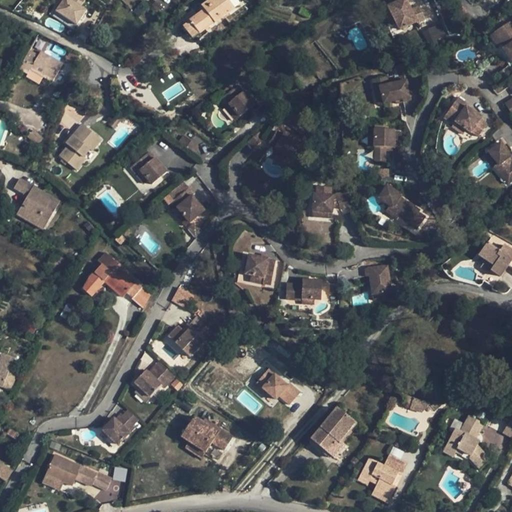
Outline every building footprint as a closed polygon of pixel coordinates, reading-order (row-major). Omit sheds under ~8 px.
[(61,0),(53,12),(75,27),(86,11),(70,0),(61,0)] [(158,11),(164,5),(159,0),(156,0),(152,5),(158,11)] [(214,24),(234,9),(227,0),(209,0),(201,6),(204,10),(183,26),(193,39),(214,23),(214,24)] [(425,19),(419,5),(411,9),(406,0),(400,0),(388,7),(395,23),(399,30),(416,21),(417,23),(425,19)] [(382,9),(390,25),(395,23),(388,7),(382,9)] [(511,23),(510,21),(494,32),(501,44),(506,41),(509,45),(504,48),(503,49),(511,62),(511,23)] [(437,25),(423,31),(429,44),(443,37),(437,25)] [(501,44),(494,32),(490,35),(497,47),(501,44)] [(63,64),(40,51),(38,55),(29,50),(19,69),(28,74),(30,69),(38,74),(52,82),(63,64)] [(38,74),(30,69),(28,74),(26,77),(34,81),(38,74)] [(412,100),(406,80),(389,84),(387,76),(371,80),(373,88),(379,87),(384,104),(395,101),(402,99),(403,102),(412,100)] [(255,104),(244,91),(240,94),(235,87),(224,96),(223,97),(228,104),(239,118),(255,104)] [(384,104),(379,87),(373,88),(377,105),(384,104)] [(215,104),(223,97),(224,96),(220,91),(210,98),(215,104)] [(482,117),(465,106),(467,104),(458,97),(443,118),(453,125),(455,122),(466,130),(471,134),(471,132),(478,137),(487,125),(480,120),(482,117)] [(239,118),(228,104),(224,107),(235,121),(239,118)] [(466,130),(455,122),(453,125),(451,128),(462,136),(466,130)] [(93,150),(101,140),(82,124),(65,144),(68,145),(59,156),(76,171),(85,160),(83,158),(91,149),(93,150)] [(394,148),(394,130),(374,130),(374,147),(374,162),(386,162),(386,151),(386,148),(394,148)] [(43,140),(34,131),(28,137),(37,146),(43,140)] [(292,159),(301,142),(285,133),(284,134),(278,131),(269,146),(275,149),(286,156),(292,159)] [(252,149),(265,139),(259,132),(247,143),(252,149)] [(199,146),(184,135),(178,143),(193,154),(199,146)] [(469,149),(473,143),(467,139),(463,145),(469,149)] [(511,179),(511,161),(510,163),(507,159),(511,156),(500,142),(488,152),(497,164),(494,166),(499,174),(504,170),(511,179)] [(286,156),(275,149),(272,155),(283,161),(286,156)] [(167,172),(150,151),(130,167),(135,174),(139,170),(148,180),(152,185),(167,172)] [(148,180),(139,170),(135,174),(143,184),(148,180)] [(511,181),(511,179),(504,170),(499,174),(508,185),(511,181)] [(48,221),(60,202),(19,178),(14,188),(24,194),(27,196),(25,200),(16,214),(35,226),(41,217),(48,221)] [(402,204),(398,201),(400,197),(401,196),(387,186),(378,199),(389,206),(385,212),(409,228),(410,226),(416,230),(426,217),(419,212),(420,211),(404,200),(402,204)] [(333,209),(333,200),(333,196),(331,195),(331,188),(316,187),(316,194),(313,194),(312,212),(332,213),(333,209)] [(204,211),(192,196),(195,193),(190,188),(170,204),(174,208),(175,209),(177,208),(182,214),(189,222),(204,211)] [(350,206),(344,191),(335,195),(337,199),(340,205),(341,210),(350,206)] [(189,222),(182,214),(178,217),(185,226),(189,222)] [(43,230),(48,221),(41,217),(35,226),(43,230)] [(93,227),(88,221),(83,226),(89,232),(93,227)] [(500,277),(511,260),(511,250),(504,244),(499,251),(487,243),(478,255),(485,260),(494,266),(491,270),(500,277)] [(125,270),(105,252),(97,261),(101,265),(90,277),(83,289),(92,296),(105,282),(123,298),(127,293),(143,309),(151,295),(142,288),(144,286),(138,281),(136,283),(123,272),(125,270)] [(271,286),(275,261),(268,259),(267,262),(262,261),(262,258),(249,256),(245,274),(251,275),(264,278),(263,284),(271,286)] [(494,266),(485,260),(480,267),(489,274),(491,270),(494,266)] [(391,293),(388,265),(365,268),(367,284),(370,284),(372,295),(384,294),(391,293)] [(263,284),(264,278),(251,275),(250,281),(263,284)] [(320,301),(321,281),(302,280),(302,285),(287,284),(287,301),(301,301),(301,300),(314,301),(320,301)] [(339,293),(338,284),(330,284),(329,293),(339,293)] [(172,299),(189,311),(198,297),(180,286),(172,299)] [(69,314),(74,306),(67,302),(63,311),(69,314)] [(210,341),(218,332),(208,323),(205,327),(202,324),(196,331),(187,322),(181,329),(177,326),(168,336),(175,343),(182,350),(190,357),(207,339),(210,341)] [(190,357),(182,350),(175,357),(183,364),(190,357)] [(0,386),(2,387),(8,369),(12,359),(0,354),(0,355),(0,386)] [(164,388),(175,377),(159,362),(148,373),(146,371),(145,371),(139,378),(134,383),(141,389),(150,397),(161,385),(164,388)] [(11,390),(18,372),(8,369),(2,387),(11,390)] [(268,369),(256,383),(276,399),(287,386),(268,369)] [(456,377),(447,370),(443,376),(451,382),(456,377)] [(386,386),(377,379),(372,385),(382,392),(386,386)] [(150,397),(141,389),(136,394),(145,402),(150,397)] [(412,405),(414,399),(407,396),(405,403),(412,405)] [(420,407),(421,401),(414,399),(412,405),(420,407)] [(341,443),(356,424),(336,408),(311,439),(335,458),(345,446),(341,443)] [(139,420),(128,410),(122,416),(133,427),(139,420)] [(134,428),(133,427),(122,416),(120,414),(115,419),(113,418),(102,431),(109,437),(118,445),(134,428)] [(475,439),(483,424),(469,416),(460,431),(455,428),(448,441),(459,446),(458,449),(464,452),(471,456),(470,459),(480,470),(490,461),(476,446),(479,441),(475,439)] [(233,437),(216,426),(214,430),(194,417),(181,437),(189,442),(206,453),(212,443),(224,451),(233,437)] [(511,438),(511,420),(510,420),(502,433),(511,438)] [(13,445),(19,434),(9,429),(3,439),(13,445)] [(118,445),(109,437),(106,440),(114,449),(118,445)] [(459,446),(448,441),(443,452),(453,457),(456,453),(458,449),(459,446)] [(202,459),(206,453),(189,442),(185,448),(202,459)] [(81,467),(55,455),(46,475),(64,483),(72,486),(75,479),(81,467)] [(384,466),(369,458),(359,477),(370,482),(368,486),(374,489),(391,497),(396,487),(392,485),(398,473),(402,475),(405,468),(387,459),(384,466)] [(13,470),(0,461),(0,478),(6,482),(13,470)] [(97,474),(81,467),(75,479),(83,483),(84,478),(94,482),(97,474)] [(98,472),(97,474),(94,482),(93,483),(107,489),(112,478),(98,472)] [(396,487),(402,475),(398,473),(392,485),(396,487)] [(62,487),(64,483),(46,475),(44,479),(62,487)] [(370,482),(359,477),(357,480),(368,486),(370,482)] [(84,478),(83,483),(92,487),(93,483),(94,482),(84,478)] [(391,497),(374,489),(371,495),(388,503),(391,497)]
